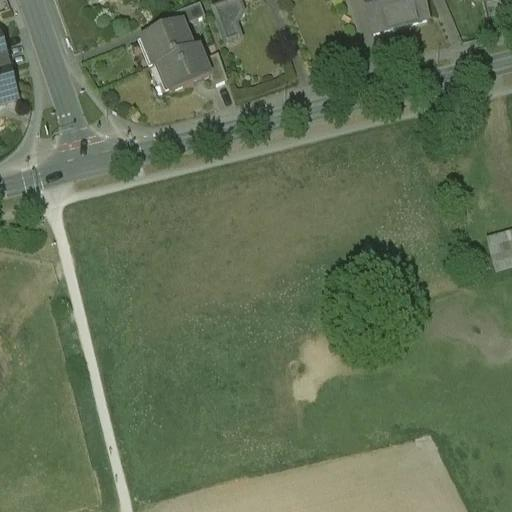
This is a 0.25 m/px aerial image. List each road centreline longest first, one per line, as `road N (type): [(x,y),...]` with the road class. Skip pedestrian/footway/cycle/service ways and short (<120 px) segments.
road 1 (tertiary): [(511,60),(85,166)]
road 2 (residential): [(30,0),(85,166)]
